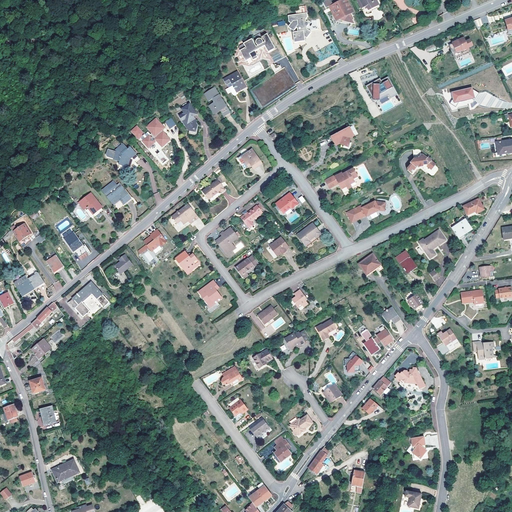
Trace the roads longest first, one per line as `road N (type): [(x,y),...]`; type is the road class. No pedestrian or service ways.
road 1 (residential): [(256,124),(0,343)]
road 2 (residential): [(503,0),(349,66),(256,124)]
road 3 (residential): [(283,162),(200,237),(250,305)]
road 4 (residential): [(414,332),(444,378),(440,511)]
road 5 (tertiary): [(414,332),(509,184)]
road 6 (residential): [(52,511),(21,391),(0,345)]
road 7 (residential): [(490,179),(351,251)]
road 8 (residential): [(283,496),(194,381)]
road 9 (track): [(0,47),(85,28),(120,0)]
road 10 (tertiary): [(330,430),(414,332)]
